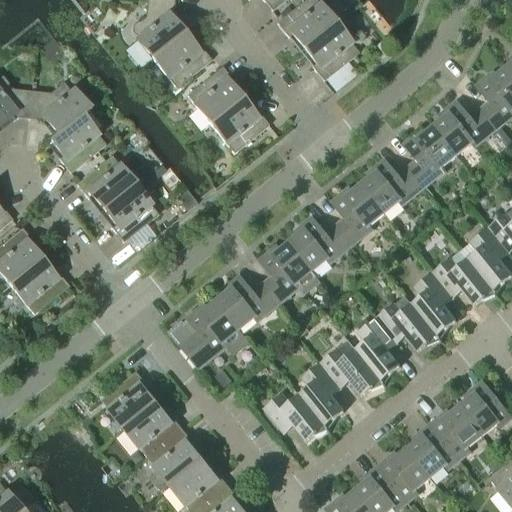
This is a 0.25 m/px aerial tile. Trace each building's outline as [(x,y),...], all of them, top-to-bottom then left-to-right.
[(260,0),(271,13),(287,0),(260,0)] [(291,37),(303,51),(334,26),(313,0),(306,0),(275,25),(287,40),(291,37)] [(133,27),(131,30),(132,35),(135,38),(138,39),(139,40),(136,42),(152,62),(183,36),(172,22),(175,19),(173,15),(174,4),(146,1),(144,19),(138,24),(136,24),(133,27)] [(334,26),(303,51),(315,66),(311,69),(323,84),(358,55),(334,26)] [(183,36),(152,62),(175,91),(210,62),(198,47),(195,50),(183,36)] [(186,97),(209,127),(241,101),(229,87),(233,84),(221,69),(186,97)] [(488,104),(479,112),(496,132),(511,119),(511,78),(505,70),(490,83),(487,79),(475,88),(488,104)] [(17,120),(28,121),(31,94),(12,92),(2,78),(0,79),(0,127),(10,119),(13,123),(17,120)] [(46,123),(57,137),(81,118),(82,119),(89,113),(73,93),(71,95),(63,85),(50,96),(31,94),(28,121),(39,123),(42,126),(46,123)] [(241,101),(209,127),(233,156),(268,128),(256,113),(252,116),(241,101)] [(448,116),(433,128),(456,158),(471,146),(474,149),(496,132),(479,112),(469,120),(456,103),(445,112),(448,116)] [(57,137),(49,143),(61,158),(58,161),(69,176),(105,147),(82,119),(81,118),(57,137)] [(416,162),(407,170),(423,191),(444,174),(441,170),(456,158),(433,128),(418,141),(415,137),(403,146),(416,162)] [(91,198),(102,213),(134,187),(110,158),(75,186),(87,201),(91,198)] [(376,174),(360,187),(384,216),(399,204),(402,208),(423,191),(407,170),(397,178),(384,161),(373,171),(376,174)] [(134,187),(102,213),(114,227),(110,230),(122,245),(157,216),(134,187)] [(344,221),(334,228),(351,249),(372,232),(369,228),(384,216),(360,187),(345,199),(342,195),(331,204),(344,221)] [(0,231),(12,222),(0,207),(0,231)] [(506,215),(488,230),(506,253),(511,248),(511,212),(507,216),(506,215)] [(303,233),(288,245),(312,274),(327,262),(330,266),(351,249),(334,228),(325,236),(312,220),(300,229),(303,233)] [(0,246),(0,276),(9,288),(41,262),(29,248),(33,245),(21,230),(0,246)] [(469,246),(460,253),(495,297),(504,285),(511,279),(497,260),(506,253),(488,230),(469,245),(469,246)] [(272,279),(262,286),(279,307),(300,290),(303,294),(318,282),(312,274),(288,245),(273,257),(270,253),(258,262),(272,279)] [(450,260),(432,275),(450,298),(459,290),(475,309),(482,303),(495,297),(460,253),(451,261),(450,260)] [(41,262),(9,288),(33,317),(68,289),(56,274),(52,277),(41,262)] [(420,299),(411,306),(439,342),(448,330),(456,324),(441,305),(450,298),(432,275),(415,288),(420,299)] [(231,291),(216,303),(239,332),(255,320),(258,324),(279,307),(262,286),(253,294),(239,278),(228,287),(231,291)] [(394,305),(375,320),(394,343),(403,335),(418,354),(426,348),(439,342),(411,306),(405,299),(395,306),(394,305)] [(239,332),(216,303),(201,315),(198,311),(186,321),(188,323),(184,327),(181,325),(169,335),(198,371),(226,349),(233,358),(250,345),(239,332)] [(364,345),(355,352),(383,387),(392,376),(400,369),(385,351),(394,343),(375,320),(359,333),(364,345)] [(338,351),(320,365),(338,388),(347,381),(362,399),(370,393),(383,387),(355,352),(349,344),(339,352),(338,351)] [(308,390),(299,397),(327,432),(336,421),(344,414),(329,396),(338,388),(320,365),(303,378),(308,390)] [(101,402),(124,431),(156,406),(144,392),(148,389),(136,374),(101,402)] [(474,397),(459,409),(482,438),(497,426),(500,430),(511,420),(482,384),(471,393),(474,397)] [(327,432),(299,397),(290,405),(280,397),(263,410),(282,433),(291,426),(306,444),(314,438),(327,432)] [(124,431),(147,460),(183,432),(171,417),(167,420),(156,406),(124,431)] [(440,418),(429,426),(459,463),(470,454),(467,451),(482,438),(459,409),(443,421),(440,418)] [(422,439),(406,451),(430,480),(445,468),(448,472),(459,463),(429,426),(419,435),(422,439)] [(147,460),(170,489),(202,463),(190,449),(194,446),(183,432),(147,460)] [(388,460),(377,468),(407,505),(418,496),(415,493),(430,480),(406,451),(391,463),(388,460)] [(170,489),(189,511),(200,511),(229,489),(217,475),(214,478),(202,463),(170,489)] [(511,465),(491,483),(511,509),(511,465)] [(369,481),(354,493),(369,511),(390,511),(393,510),(394,511),(397,511),(407,505),(377,468),(366,477),(369,481)] [(0,511),(19,511),(0,487),(0,511)] [(200,511),(241,511),(237,506),(240,503),(229,489),(200,511)] [(369,511),(354,493),(339,505),(336,502),(325,511),(369,511)]
